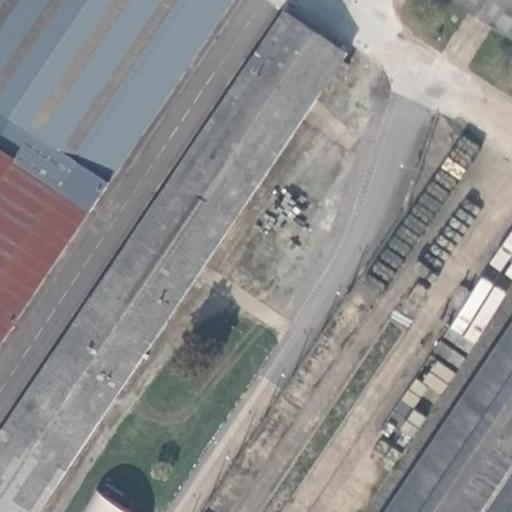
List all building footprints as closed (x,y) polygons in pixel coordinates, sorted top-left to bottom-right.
[(0,0),(0,346),(232,0),(0,0)] [(248,0),(229,29),(261,51),(285,15),(262,0),(248,0)] [(511,0),(459,0),(511,35),(511,0)] [(261,51),(0,437),(0,511),(39,511),(346,57),(285,15),(261,51)] [(511,511),(511,330),(390,511),(511,511)] [(78,511),(137,511),(97,485),(78,511)]
